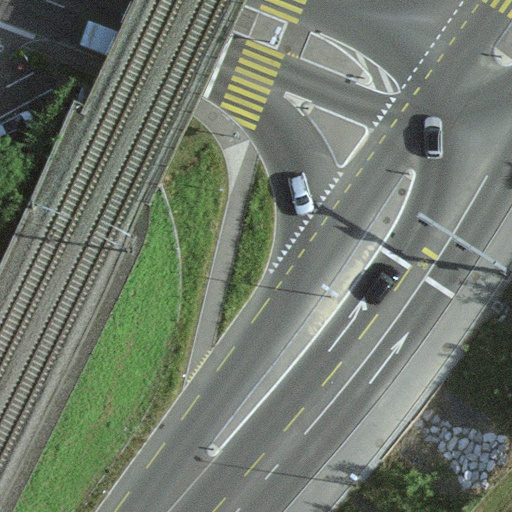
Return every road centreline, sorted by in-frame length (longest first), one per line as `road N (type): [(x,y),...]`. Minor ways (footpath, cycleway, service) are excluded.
road 1 (primary): [(311,337),(465,126)]
road 2 (secondary): [(275,92),(301,163),(310,222),(311,337)]
road 3 (secondary): [(52,0),(119,21),(275,92)]
road 4 (primary): [(174,511),(311,337)]
road 5 (secondary): [(465,126),(420,73),(358,22),(307,0)]
road 6 (secondary): [(275,92),(465,126)]
